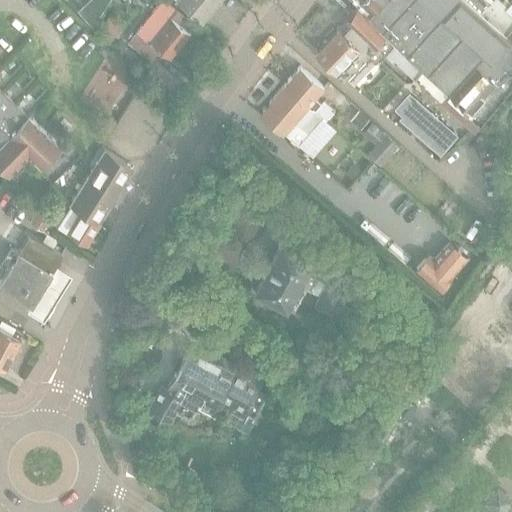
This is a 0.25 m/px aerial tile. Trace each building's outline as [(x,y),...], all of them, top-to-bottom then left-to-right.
[(159,48),(169,57),(190,31),(180,24),(186,16),(166,0),(160,0),(128,42),(150,60),(159,48)] [(181,0),(202,17),(215,0),(181,0)] [(416,0),(352,0),(405,50),(435,18),(416,0)] [(479,12),(466,0),(416,0),(435,18),(405,50),(448,92),(449,93),(469,111),(487,90),(493,95),(501,86),(495,81),(511,60),(511,41),(506,36),(479,12)] [(466,0),(479,12),(489,0),(466,0)] [(439,102),(448,92),(405,50),(357,5),(315,50),(339,73),(363,48),(359,44),(377,25),(396,43),(385,54),(393,61),(395,60),(439,102)] [(96,31),(110,41),(122,23),(109,13),(96,31)] [(300,65),(284,82),(322,115),(326,119),(334,109),(323,99),(320,102),(314,96),(323,85),(300,65)] [(322,115),(284,82),(259,111),(297,144),(322,115)] [(28,153),(41,165),(57,143),(0,90),(0,166),(8,174),(28,153)] [(466,115),(469,111),(449,93),(446,96),(466,115)] [(415,98),(400,114),(442,151),(456,134),(415,98)] [(358,108),(349,119),(359,127),(368,117),(358,108)] [(361,131),(374,143),(384,132),(371,119),(361,131)] [(366,154),(379,165),(398,144),(386,132),(366,154)] [(73,208),(99,224),(100,223),(99,223),(129,176),(126,161),(104,148),(70,202),(71,204),(73,208)] [(87,244),(99,224),(73,208),(71,204),(70,202),(69,204),(72,206),(59,226),(87,244)] [(52,247),(57,239),(41,229),(36,237),(28,232),(18,249),(15,246),(4,263),(8,265),(0,279),(0,285),(31,304),(56,264),(62,253),(52,247)] [(430,283),(462,251),(444,235),(426,253),(420,248),(405,263),(430,283)] [(327,276),(324,281),(317,278),(318,276),(307,271),(315,257),(280,238),(252,291),(286,309),(288,306),(293,309),(305,287),(317,293),(312,303),(331,313),(345,286),(327,276)] [(73,274),(56,264),(31,304),(28,310),(45,320),(73,274)] [(183,311),(197,319),(209,297),(195,290),(183,311)] [(404,322),(415,330),(430,310),(419,301),(404,322)] [(0,365),(6,369),(21,340),(0,328),(0,365)] [(220,356),(218,360),(189,344),(166,385),(160,382),(147,406),(168,417),(174,408),(187,415),(192,413),(197,403),(209,410),(215,400),(230,409),(225,418),(246,430),(267,392),(252,383),(256,375),(220,356)]
